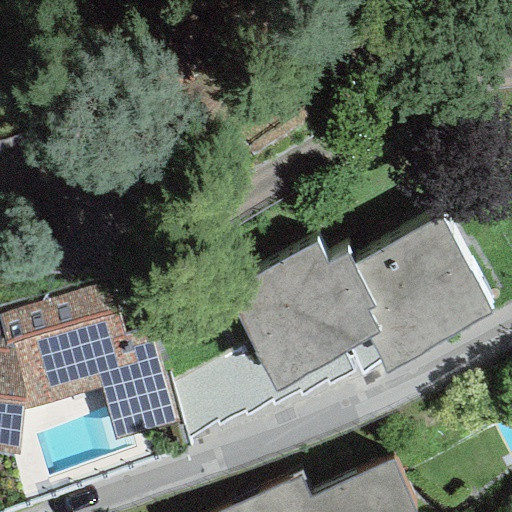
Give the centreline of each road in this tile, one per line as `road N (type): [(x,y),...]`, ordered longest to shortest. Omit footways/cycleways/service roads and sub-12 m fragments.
road 1 (unknown): [(0,235),(115,240),(263,177),(397,102),(511,57)]
road 2 (residential): [(49,511),(371,393),(511,324)]
